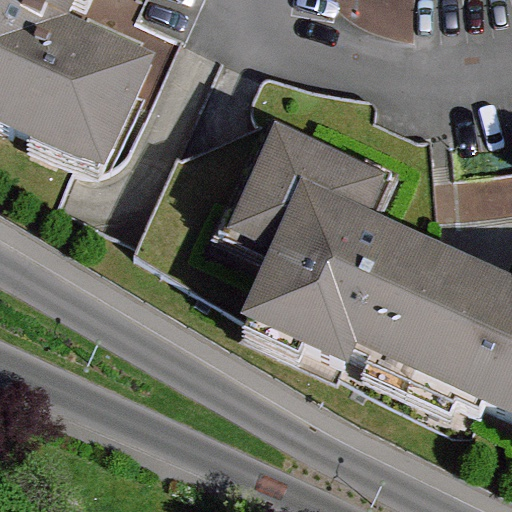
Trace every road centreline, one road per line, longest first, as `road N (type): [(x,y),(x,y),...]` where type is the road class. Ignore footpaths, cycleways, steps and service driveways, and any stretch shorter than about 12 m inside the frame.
road 1 (tertiary): [(440,511),(298,441),(0,262)]
road 2 (tertiary): [(0,366),(318,511)]
